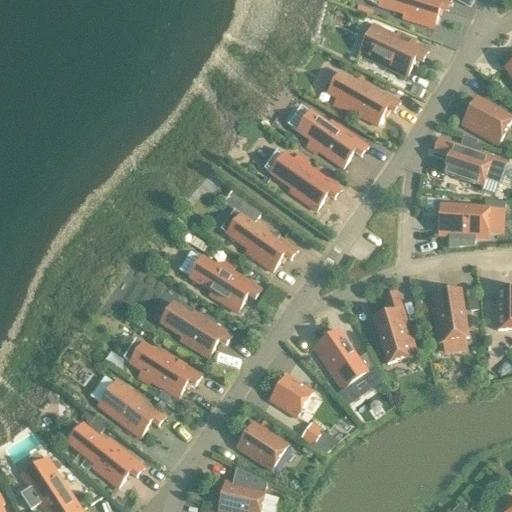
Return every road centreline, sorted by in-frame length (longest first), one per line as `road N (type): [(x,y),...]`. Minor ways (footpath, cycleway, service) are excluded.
road 1 (residential): [(177,483),(299,307)]
road 2 (residential): [(299,307),(407,151)]
road 3 (residential): [(407,151),(475,43)]
road 4 (residential): [(404,271),(407,151)]
